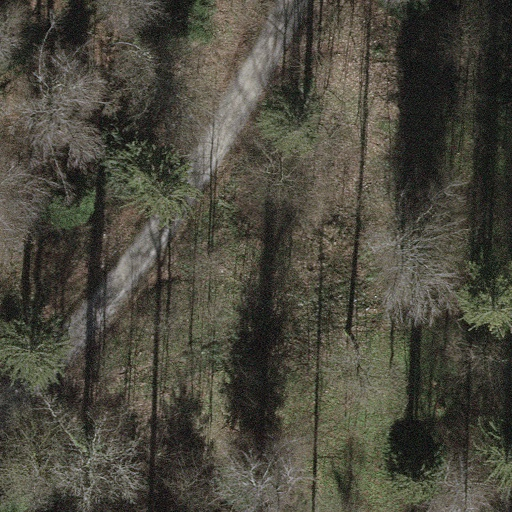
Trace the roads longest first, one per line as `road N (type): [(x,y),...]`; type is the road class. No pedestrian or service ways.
road 1 (motorway): [(0,187),(511,294)]
road 2 (track): [(0,404),(134,271),(217,144),(292,0)]
